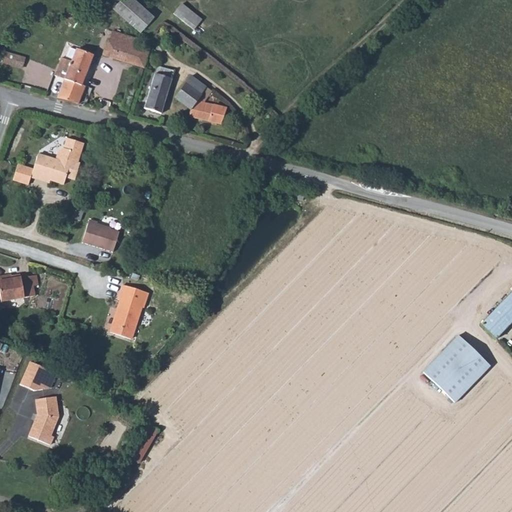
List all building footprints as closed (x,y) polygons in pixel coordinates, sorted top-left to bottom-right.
[(167,30),(132,0),(131,0),(119,13),(153,43),(167,30)] [(183,3),(175,13),(196,30),(204,19),(183,3)] [(138,39),(112,30),(104,52),(113,56),(118,43),(135,49),(138,39)] [(135,49),(118,43),(113,56),(145,67),(150,53),(135,49)] [(25,69),(28,58),(6,50),(2,62),(25,69)] [(88,57),(74,52),(68,67),(82,73),(88,57)] [(68,67),(57,63),(53,73),(64,77),(68,67)] [(174,69),(163,66),(160,76),(171,79),(174,69)] [(82,73),(68,67),(64,77),(58,95),(76,101),(81,88),(77,86),(82,73)] [(195,78),(178,71),(174,81),(191,90),(195,78)] [(171,79),(160,76),(158,75),(147,107),(160,112),(171,79)] [(191,90),(174,81),(169,95),(187,105),(189,98),(191,90)] [(132,92),(124,89),(122,94),(130,98),(132,92)] [(130,98),(122,94),(117,107),(126,110),(130,98)] [(208,104),(189,98),(187,105),(212,114),(214,106),(208,104)] [(70,149),(64,155),(61,165),(42,160),(38,175),(37,181),(70,188),(71,182),(81,184),(85,167),(82,167),(88,145),(72,141),(70,149)] [(34,191),(37,181),(38,175),(22,171),(18,187),(34,191)] [(125,240),(102,233),(103,229),(96,227),(89,251),(119,261),(125,240)] [(0,283),(0,313),(4,313),(4,309),(40,301),(39,294),(41,293),(39,283),(37,283),(23,285),(22,281),(1,285),(0,283)] [(148,299),(123,292),(118,307),(121,309),(111,339),(131,346),(140,315),(143,316),(148,299)] [(511,296),(479,330),(493,344),(511,324),(511,296)] [(456,341),(421,377),(451,407),(486,370),(456,341)] [(21,391),(36,397),(53,394),(59,379),(31,367),(21,391)] [(56,403),(37,405),(39,420),(30,442),(52,451),(55,442),(53,441),(59,424),(56,403)] [(145,464),(158,429),(146,424),(133,459),(145,464)]
